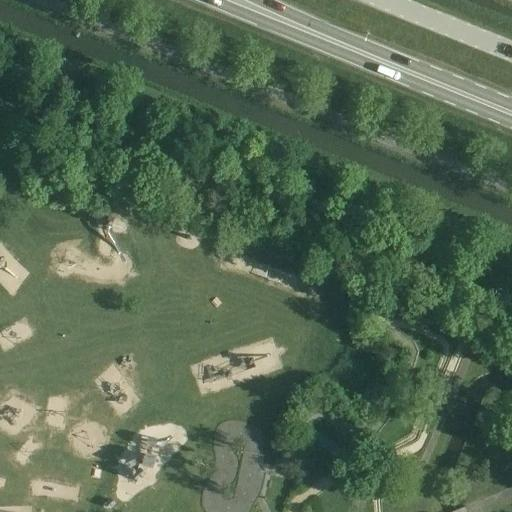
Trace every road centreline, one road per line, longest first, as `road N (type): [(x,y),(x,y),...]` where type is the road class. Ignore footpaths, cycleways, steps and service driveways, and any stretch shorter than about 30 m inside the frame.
road 1 (primary): [(511,114),(233,0)]
road 2 (unclassified): [(511,53),(381,0)]
